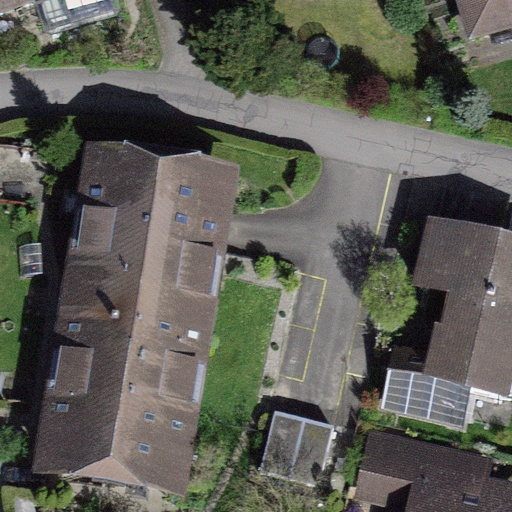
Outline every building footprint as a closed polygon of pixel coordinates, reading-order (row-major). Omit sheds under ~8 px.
[(44,0),(52,28),(115,9),(112,0),(0,0),(0,9),(32,0),(44,0)] [(511,0),(460,0),(471,36),(511,23),(511,0)] [(50,472),(178,492),(226,191),(97,171),(50,472)] [(444,392),(511,407),(511,245),(444,230),(428,299),(463,307),(444,392)] [(335,428),(276,413),(261,477),(320,491),(335,428)] [(511,511),(511,470),(372,438),(356,507),(378,511),(511,511)]
